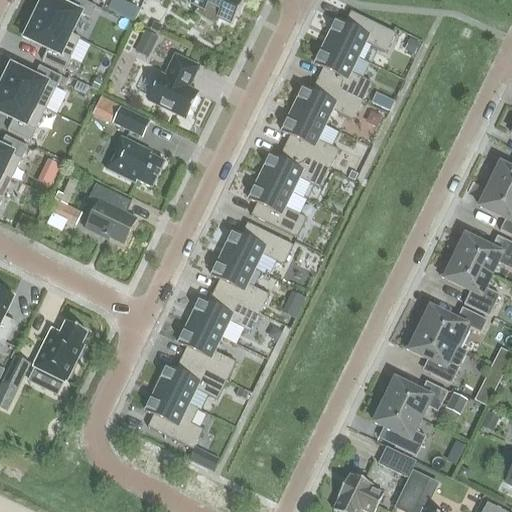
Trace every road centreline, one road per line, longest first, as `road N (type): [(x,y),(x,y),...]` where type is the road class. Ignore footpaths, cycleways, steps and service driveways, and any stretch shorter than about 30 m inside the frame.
road 1 (residential): [(280,511),(511,46)]
road 2 (residential): [(295,0),(145,318)]
road 3 (residential): [(145,318),(97,413),(93,443),(111,469),(192,511)]
road 4 (residential): [(0,247),(145,318)]
